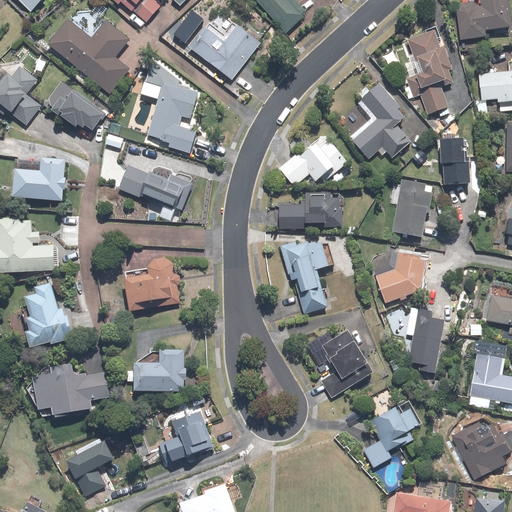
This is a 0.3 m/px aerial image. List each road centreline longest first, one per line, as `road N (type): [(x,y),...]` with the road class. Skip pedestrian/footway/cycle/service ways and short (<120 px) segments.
road 1 (residential): [(240,304),(240,195),(263,130),(298,81),(386,0)]
road 2 (residential): [(240,304),(296,393),(293,423),(275,432)]
road 3 (residential): [(275,432),(251,417),(241,389),(233,350),(240,304)]
